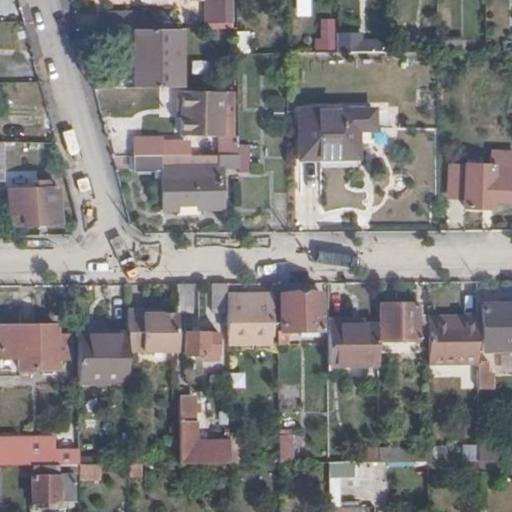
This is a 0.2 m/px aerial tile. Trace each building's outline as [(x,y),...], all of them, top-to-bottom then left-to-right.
[(8,0),(0,0),(0,14),(10,13),(8,0)] [(205,0),(205,2),(206,22),(231,22),(229,0),(205,0)] [(99,15),(99,30),(123,30),(133,30),(133,15),(99,15)] [(133,30),(123,30),(124,79),(134,79),(133,30)] [(134,79),(134,89),(181,88),(180,30),(141,30),(133,30),(134,79)] [(237,32),(238,53),(250,53),(250,37),(246,37),(246,32),(237,32)] [(338,33),(339,54),(373,53),(388,53),(388,46),(361,47),(360,34),(338,33)] [(437,40),(437,53),(464,52),(463,40),(437,40)] [(502,42),(503,52),(510,52),(511,42),(502,42)] [(222,129),(232,129),(233,92),(203,92),(202,116),(181,116),(180,137),(222,137),(222,129)] [(203,92),(181,92),(181,116),(202,116),(203,92)] [(358,130),(374,129),(374,109),(299,111),(300,158),(358,158),(358,130)] [(232,138),(232,129),(222,129),(222,137),(232,138)] [(135,140),(135,156),(160,156),(160,141),(135,140)] [(41,156),(41,143),(0,142),(0,151),(14,152),(15,156),(41,156)] [(240,156),(240,145),(239,144),(213,144),(212,156),(220,156),(240,156)] [(240,167),(240,173),(249,172),(249,145),(240,145),(240,156),(240,167)] [(497,167),(451,167),(450,194),(463,195),(464,208),(494,208),(495,202),(503,202),(511,202),(511,197),(511,154),(497,154),(497,167)] [(160,156),(135,156),(135,169),(163,170),(163,209),(180,209),(180,203),(198,203),(198,209),(223,209),(223,178),(220,178),(214,178),(214,173),(198,172),(198,166),(163,166),(163,156),(160,156)] [(220,178),(220,167),(220,156),(212,156),(163,156),(163,166),(198,166),(198,172),(214,173),(214,178),(220,178)] [(220,167),(240,167),(240,156),(220,156),(220,167)] [(60,186),(13,187),(13,208),(26,208),(27,221),(61,221),(60,186)] [(180,209),(180,213),(198,214),(198,209),(198,203),(180,203),(180,209)] [(228,313),(227,284),(212,284),(214,312),(228,313)] [(192,285),(178,285),(178,313),(193,313),(192,285)] [(301,295),(282,295),(282,331),(321,331),(321,295),(306,295),(301,295)] [(272,321),(272,296),(231,296),(232,335),(260,335),(259,322),(272,321)] [(511,351),(511,304),(483,305),(484,351),(511,351)] [(418,322),(418,306),(383,306),(383,341),(419,341),(419,337),(425,336),(425,322),(418,322)] [(142,308),(128,308),(128,331),(128,332),(128,351),(179,351),(178,314),(160,314),(141,314),(142,308)] [(480,362),(479,317),(462,318),(462,323),(429,324),(429,363),(480,362)] [(379,325),(329,326),(329,367),(379,367),(379,325)] [(57,326),(0,327),(0,368),(59,369),(59,363),(58,335),(57,326)] [(97,332),(79,332),(79,384),(129,383),(128,351),(128,332),(110,332),(109,338),(97,338),(97,332)] [(218,353),(218,333),(187,334),(186,353),(218,353)] [(71,335),(58,335),(59,363),(72,362),(71,335)] [(480,364),(480,390),(494,389),(494,374),(488,373),(488,364),(480,364)] [(179,398),(180,464),(230,464),(230,442),(199,442),(199,423),(194,423),(194,398),(179,398)] [(230,442),(230,464),(242,464),(241,436),(230,437),(230,442)] [(0,464),(30,465),(32,465),(60,465),(80,464),(80,457),(80,451),(57,451),(56,438),(0,438),(0,464)] [(288,438),(280,438),(280,463),(287,463),(288,438)] [(358,449),(358,463),(380,463),(380,451),(380,449),(358,449)] [(430,451),(430,463),(447,462),(447,449),(430,449),(430,451)] [(380,451),(380,463),(400,463),(430,463),(430,451),(380,451)] [(330,463),(330,479),(340,478),(355,478),(355,463),(344,463),(330,463)] [(358,463),(355,463),(355,478),(355,490),(400,490),(400,463),(380,463),(358,463)] [(75,473),(80,473),(80,464),(60,465),(61,473),(75,473)] [(100,479),(100,464),(80,464),(80,473),(81,479),(100,479)] [(142,464),(130,464),(130,477),(142,476),(142,464)] [(76,501),(75,473),(61,473),(60,465),(32,465),(33,502),(76,501)] [(330,491),(330,509),(340,508),(340,478),(330,479),(330,491)] [(330,509),(330,491),(283,495),(283,511),(303,511),(330,510),(330,509)]
